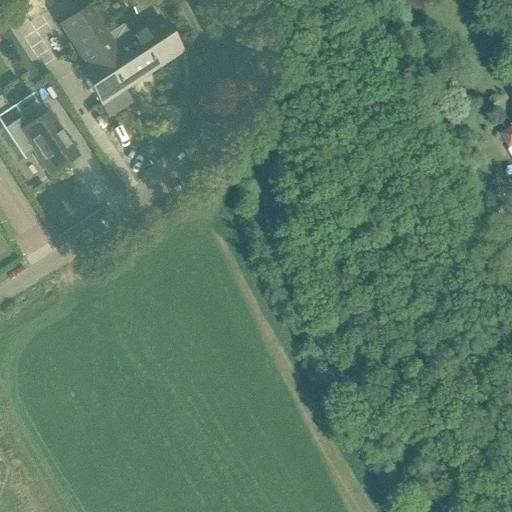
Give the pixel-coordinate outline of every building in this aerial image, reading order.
[(133,16),(150,4),(147,0),(127,0),(124,3),(133,16)] [(76,71),(99,105),(107,118),(129,103),(121,90),(179,52),(156,18),(130,36),(122,24),(104,36),(86,8),(58,26),(76,53),(75,53),(81,62),(82,61),(85,65),(76,71)] [(19,116),(1,128),(20,158),(31,151),(47,175),(75,156),(47,113),(43,116),(30,96),(13,107),(19,116)] [(511,96),(511,97),(511,98),(511,122),(509,124),(511,127),(500,134),(508,148),(511,145),(511,96)] [(173,162),(196,156),(192,141),(169,146),(173,162)]
